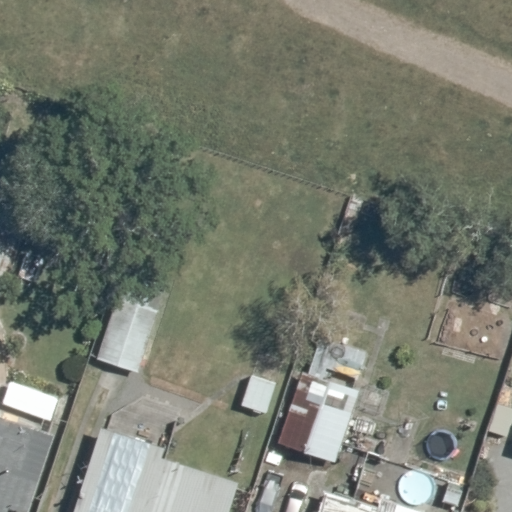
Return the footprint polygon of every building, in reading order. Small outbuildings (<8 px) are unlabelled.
[(25,204),(0,196),(0,282),(3,283),(25,204)] [(161,314),(113,296),(90,360),(138,377),(161,314)] [(374,332),(325,317),(312,360),(361,375),(374,332)] [(446,354),(410,345),(398,392),(433,401),(446,354)] [(359,385),(293,366),(269,449),(335,468),(359,385)] [(275,379),(244,367),(229,404),(260,416),(275,379)] [(117,399),(106,434),(97,431),(70,511),(218,511),(229,481),(164,459),(166,453),(177,418),(117,399)] [(0,511),(3,507),(21,511),(26,511),(48,433),(0,419),(0,511)] [(455,511),(467,476),(402,455),(396,472),(363,461),(353,494),(329,486),(320,511),(308,507),(306,511),(455,511)]
